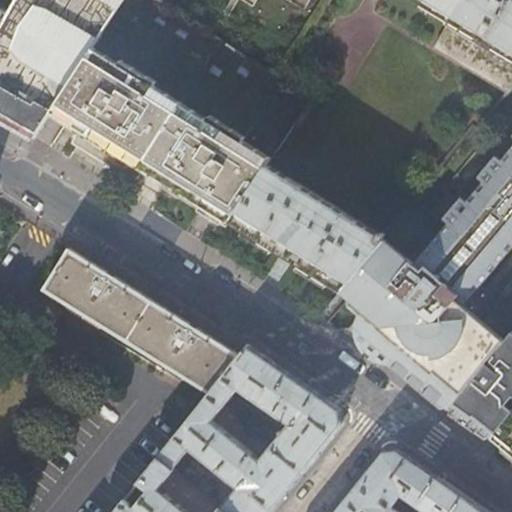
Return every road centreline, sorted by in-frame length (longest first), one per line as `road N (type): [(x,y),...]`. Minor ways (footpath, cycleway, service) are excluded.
road 1 (residential): [(0,174),(260,321),(385,407)]
road 2 (residential): [(385,407),(511,501)]
road 3 (residential): [(300,511),(385,407)]
